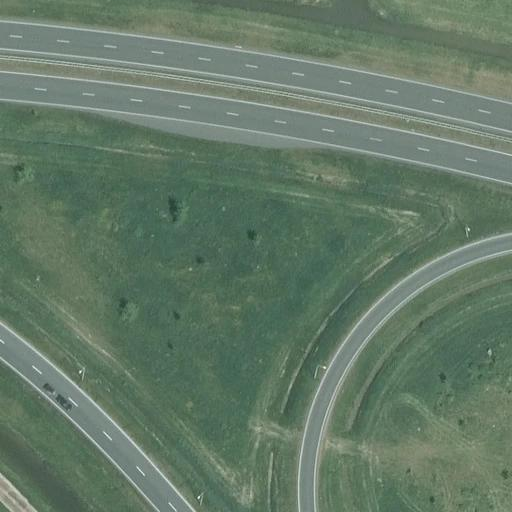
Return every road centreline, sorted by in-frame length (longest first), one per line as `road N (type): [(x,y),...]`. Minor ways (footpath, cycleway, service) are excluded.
road 1 (trunk): [(0,85),(231,114),(511,169)]
road 2 (trunk): [(511,117),(256,67),(0,35)]
road 3 (trunk): [(307,511),(311,433),(354,343),(405,289),(451,262),(511,242)]
road 4 (trunk): [(0,342),(104,434),(174,511)]
